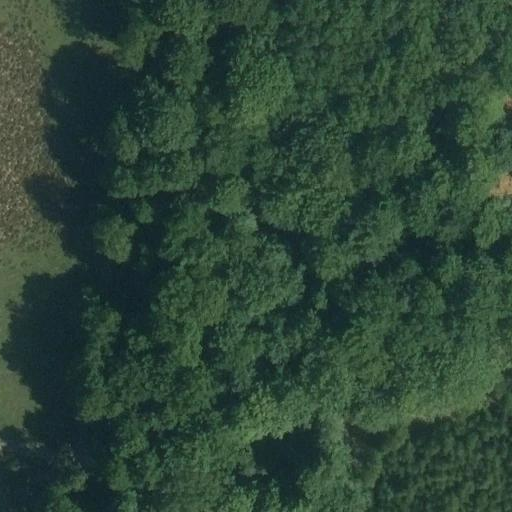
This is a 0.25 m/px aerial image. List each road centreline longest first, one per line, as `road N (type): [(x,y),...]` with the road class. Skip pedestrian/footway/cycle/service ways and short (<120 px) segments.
road 1 (track): [(93,511),(163,0)]
road 2 (track): [(124,473),(511,301)]
